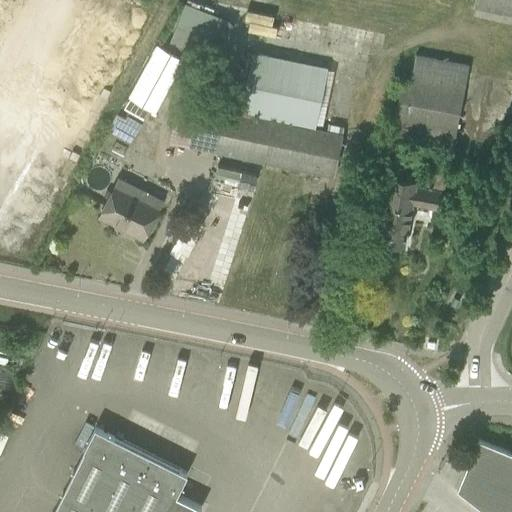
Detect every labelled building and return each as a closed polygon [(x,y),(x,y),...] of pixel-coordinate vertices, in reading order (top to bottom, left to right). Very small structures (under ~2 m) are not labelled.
[(511,0),(474,0),(473,7),(511,14),(511,0)] [(168,38),(214,55),(227,17),(182,1),(168,38)] [(256,6),(250,25),(276,34),(282,15),(256,6)] [(189,145),(334,175),(344,127),(328,124),(326,131),(314,128),(327,67),(253,52),(240,113),(198,104),(189,145)] [(468,65),(415,55),(411,79),(402,78),(390,137),(451,149),(468,65)] [(170,140),(189,145),(198,104),(179,100),(170,140)] [(117,113),(108,129),(131,142),(144,118),(128,109),(124,117),(117,113)] [(241,190),(245,169),(227,165),(222,186),(241,190)] [(444,191),(447,174),(418,168),(416,179),(387,174),(384,193),(382,201),(374,199),(371,217),(379,218),(375,241),(404,246),(412,204),(443,210),(447,191),(444,191)] [(99,216),(143,238),(158,209),(148,204),(152,195),(118,178),(99,216)] [(460,251),(466,241),(456,235),(450,245),(460,251)] [(198,511),(202,507),(176,494),(187,473),(95,426),(52,511),(198,511)] [(511,511),(511,452),(477,438),(457,489),(486,511),(511,511)]
